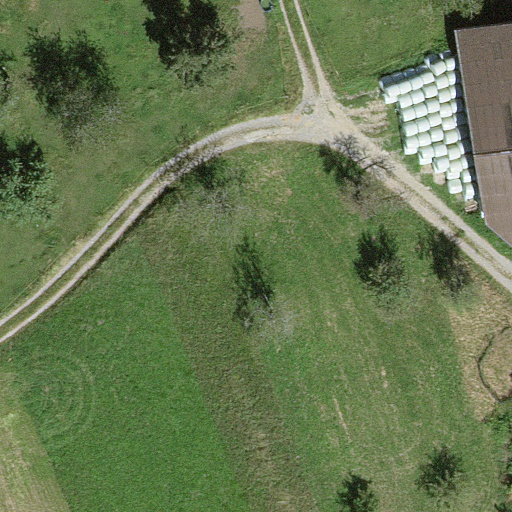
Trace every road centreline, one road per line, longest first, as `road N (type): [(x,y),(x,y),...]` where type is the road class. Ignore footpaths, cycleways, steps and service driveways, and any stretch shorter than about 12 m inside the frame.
road 1 (track): [(0,326),(51,294),(188,155),(322,125),(462,236),(511,295)]
road 2 (track): [(322,125),(280,0)]
